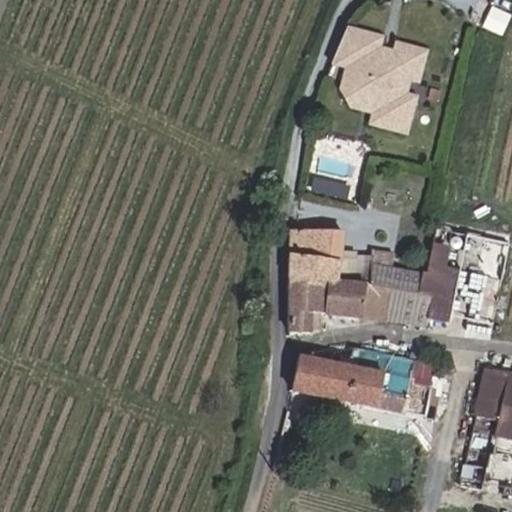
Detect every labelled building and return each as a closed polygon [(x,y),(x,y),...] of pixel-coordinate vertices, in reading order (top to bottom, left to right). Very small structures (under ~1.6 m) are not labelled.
[(511,9),(511,7),(495,0),(479,0),(470,22),(501,35),(511,9)] [(403,93),(407,76),(423,80),(430,52),(401,45),(398,61),(380,57),(385,39),(350,32),(337,64),(353,68),(360,69),(357,85),(368,102),(383,106),(382,113),(379,124),(413,132),(421,97),(403,93)] [(368,102),(357,85),(360,69),(353,68),(348,91),(358,108),(382,113),(383,106),(368,102)] [(424,251),(429,225),(402,220),(397,247),(424,251)] [(290,231),(289,281),(383,285),(383,262),(373,259),(372,250),(341,249),(343,231),(290,231)] [(412,319),(423,269),(383,262),(383,285),(383,318),(412,319)] [(426,265),(423,269),(412,319),(429,319),(447,324),(458,271),(426,265)] [(494,327),(501,277),(472,273),(464,323),(494,327)] [(383,285),(289,281),(288,329),(313,330),(313,326),(313,317),(322,317),(383,318),(383,285)] [(313,317),(313,326),(322,326),(322,317),(313,317)] [(298,357),(291,387),(422,414),(428,385),(423,383),(425,373),(410,369),(412,361),(382,354),(349,347),(344,367),(298,357)] [(511,366),(486,361),(475,407),(496,412),(511,416),(511,366)] [(511,416),(496,412),(494,422),(491,433),(511,437),(511,416)] [(511,487),(511,437),(491,433),(479,478),(511,487)]
